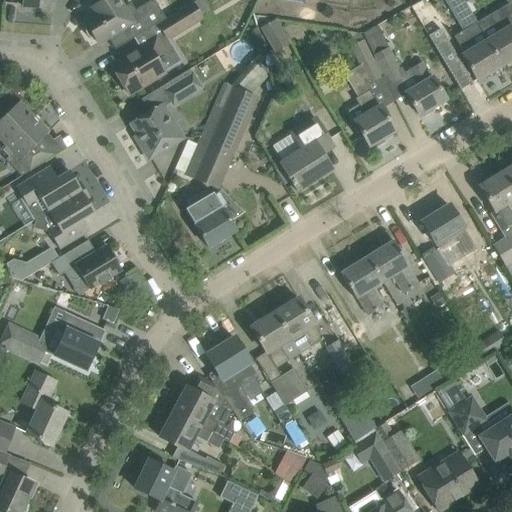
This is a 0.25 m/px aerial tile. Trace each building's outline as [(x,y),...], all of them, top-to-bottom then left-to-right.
[(23,0),(23,7),(52,10),(52,0),(23,0)] [(116,49),(158,24),(165,19),(153,0),(151,0),(134,11),(130,4),(123,9),(117,0),(104,0),(92,8),(95,14),(84,21),(98,44),(109,37),(116,49)] [(411,8),(403,13),(410,24),(418,19),(432,44),(445,36),(424,0),(411,8)] [(462,0),(450,0),(465,24),(474,19),(462,0)] [(511,0),(505,0),(508,4),(476,23),(502,66),(505,64),(508,67),(511,64),(511,0)] [(165,19),(158,24),(167,39),(201,18),(192,3),(165,19)] [(276,20),(260,29),(275,53),(290,44),(276,20)] [(477,81),(502,66),(476,23),(454,37),(464,54),(461,56),(477,81)] [(378,26),(363,34),(374,56),(376,59),(373,60),(381,77),(385,86),(403,78),(398,69),(389,49),(382,36),(378,26)] [(360,65),(344,74),(358,97),(355,99),(365,116),(355,122),(358,129),(368,146),(370,145),(372,150),(385,142),(382,138),(394,130),(384,113),(380,107),(379,108),(365,83),(368,81),(369,83),(381,77),(373,60),(364,41),(360,34),(349,39),(352,47),(351,47),(360,65)] [(128,94),(145,84),(164,73),(153,55),(163,49),(157,38),(111,66),(128,94)] [(447,40),(435,48),(460,90),(472,83),(447,40)] [(276,58),(265,61),(269,76),(280,73),(276,58)] [(418,86),(405,93),(409,99),(419,116),(419,115),(422,119),(434,112),(432,108),(446,100),(435,83),(432,77),(432,78),(423,63),(409,71),(418,86)] [(320,84),(324,82),(325,76),(322,72),(318,70),(313,73),(312,79),(314,83),(320,84)] [(173,105),(200,88),(191,73),(163,90),(173,105)] [(255,98),(232,88),(224,85),(201,137),(186,174),(217,187),(255,98)] [(0,140),(5,145),(34,117),(20,101),(8,112),(0,104),(0,140)] [(149,159),(166,148),(182,139),(161,106),(132,124),(142,141),(139,143),(149,159)] [(34,146),(38,142),(49,132),(34,117),(5,145),(13,153),(6,160),(21,176),(51,158),(41,146),(37,150),(34,146)] [(329,141),(319,124),(315,119),(292,133),(302,150),(280,163),(291,181),(290,182),(293,186),(294,185),(297,191),(331,170),(317,148),(329,141)] [(49,167),(16,188),(28,207),(29,208),(28,208),(35,220),(84,190),(79,182),(76,183),(69,171),(57,179),(49,167)] [(511,167),(503,172),(511,186),(511,167)] [(511,186),(503,172),(479,187),(490,204),(495,211),(491,213),(506,237),(493,246),(506,266),(511,277),(511,186)] [(55,225),(47,230),(49,232),(59,249),(67,244),(84,234),(89,231),(82,220),(94,212),(86,200),(89,198),(84,190),(47,212),(55,225)] [(190,207),(185,210),(208,248),(236,231),(213,193),(208,196),(205,191),(187,201),(190,207)] [(463,228),(460,223),(449,206),(422,223),(438,249),(423,258),(438,282),(453,273),(444,258),(470,242),(462,228),(463,228)] [(409,267),(403,258),(393,241),(366,257),(382,283),(392,277),(403,294),(418,285),(408,267),(409,267)] [(106,246),(95,253),(88,257),(81,245),(56,260),(51,263),(59,276),(65,273),(68,279),(75,281),(81,277),(89,290),(99,283),(101,286),(111,279),(110,277),(121,270),(117,263),(119,262),(113,252),(111,253),(106,246)] [(373,289),(382,283),(366,257),(340,273),(356,300),(358,298),(369,315),(383,306),(373,289)] [(0,286),(9,283),(4,272),(0,273),(0,286)] [(453,302),(474,291),(466,277),(445,288),(453,302)] [(438,293),(429,299),(436,309),(445,303),(438,293)] [(323,339),(309,316),(298,299),(275,314),(291,341),(303,334),(310,347),(323,339)] [(104,332),(86,323),(63,313),(57,326),(65,329),(53,356),(67,362),(85,371),(90,358),(92,359),(94,356),(91,355),(97,344),(98,344),(104,332)] [(275,314),(251,329),(261,346),(275,368),(288,361),(280,348),(291,341),(275,314)] [(0,339),(0,345),(8,349),(38,363),(47,344),(7,325),(0,339)] [(498,331),(476,345),(485,359),(507,345),(504,340),(503,338),(498,331)] [(208,355),(219,373),(210,378),(241,421),(257,411),(241,387),(259,376),(235,338),(208,355)] [(346,382),(358,375),(337,341),(325,348),(346,382)] [(293,368),(270,382),(284,405),(307,391),(293,368)] [(55,382),(37,374),(36,373),(22,402),(37,410),(26,434),(51,445),(66,414),(45,404),(55,382)] [(232,411),(222,396),(214,386),(198,377),(191,390),(186,387),(172,412),(223,440),(229,442),(234,432),(223,426),(232,411)] [(471,399),(467,401),(453,382),(448,385),(452,392),(440,399),(449,413),(463,435),(485,421),(471,399)] [(275,392),(264,398),(279,424),(290,417),(275,392)] [(434,408),(425,396),(413,405),(422,417),(434,408)] [(218,449),(223,440),(172,412),(159,437),(177,447),(172,457),(178,461),(200,469),(219,475),(224,466),(206,457),(205,460),(187,450),(194,437),(218,449)] [(246,420),(252,435),(262,431),(256,416),(246,420)] [(511,416),(480,437),(498,466),(511,457),(511,416)] [(294,421),(283,428),(295,447),(306,441),(294,421)] [(0,451),(3,453),(12,431),(0,426),(0,451)] [(327,438),(337,452),(347,444),(338,430),(327,438)] [(355,444),(350,447),(361,465),(368,460),(383,483),(400,472),(375,432),(375,431),(374,431),(373,430),(354,442),(355,444)] [(292,481),(301,456),(283,449),(274,475),(292,481)] [(0,472),(2,473),(9,455),(3,453),(0,451),(0,472)] [(478,485),(467,468),(459,455),(433,471),(432,469),(418,478),(428,494),(439,511),(453,503),(452,501),(478,485)] [(172,472),(148,460),(147,462),(144,461),(138,473),(141,474),(134,489),(160,501),(154,511),(155,511),(192,511),(197,503),(179,494),(190,473),(175,466),(172,472)] [(321,465),(309,461),(304,470),(324,484),(327,479),(321,465)] [(20,511),(33,485),(15,476),(8,473),(0,490),(0,511),(20,511)] [(227,481),(219,498),(232,504),(227,511),(249,511),(250,511),(251,509),(257,496),(227,481)] [(279,507),(290,487),(283,482),(272,502),(279,507)] [(410,511),(404,503),(397,491),(378,503),(381,507),(373,511),(410,511)]
